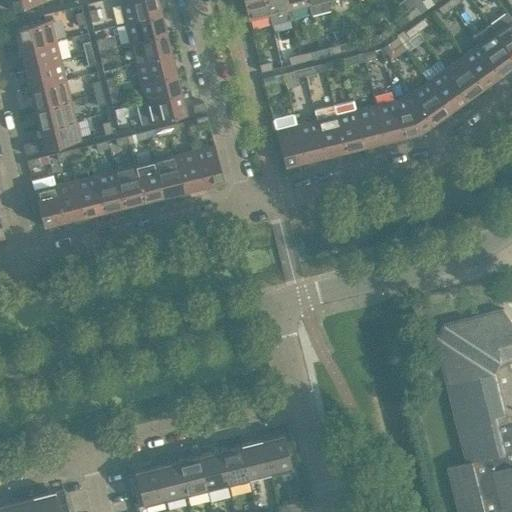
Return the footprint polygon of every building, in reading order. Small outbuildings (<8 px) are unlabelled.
[(45,0),(6,0),(9,10),(46,1),(45,0)] [(127,0),(119,2),(124,23),(161,14),(157,0),(127,0)] [(264,0),(242,0),(247,20),(268,15),(264,0)] [(285,0),(264,0),(268,15),(271,23),(290,19),(288,10),(285,0)] [(306,0),(285,0),(288,10),(308,5),(306,0)] [(306,0),(308,5),(310,14),(330,9),(327,0),(306,0)] [(447,1),(437,8),(442,14),(452,7),(447,1)] [(413,7),(404,14),(409,20),(418,14),(413,7)] [(95,8),(88,10),(91,22),(98,20),(95,8)] [(82,11),(74,13),(77,25),(85,23),(82,11)] [(506,12),(489,25),(511,57),(511,20),(506,12)] [(161,14),(124,23),(129,43),(166,34),(161,14)] [(404,14),(395,21),(399,27),(409,20),(404,14)] [(423,18),(413,25),(418,31),(428,24),(423,18)] [(14,28),(19,49),(55,40),(50,19),(14,28)] [(413,25),(404,31),(408,38),(418,31),(413,25)] [(511,57),(489,25),(472,36),(478,44),(499,75),(511,65),(511,57)] [(166,34),(129,43),(134,63),(171,54),(166,34)] [(405,48),(401,43),(397,36),(382,47),(389,60),(405,48)] [(103,37),(95,39),(98,50),(105,48),(103,37)] [(55,40),(19,49),(24,69),(60,60),(55,40)] [(81,43),(84,54),(92,52),(89,41),(81,43)] [(350,41),(339,44),(341,52),(352,49),(350,41)] [(327,47),(329,55),(341,52),(339,44),(327,47)] [(478,44),(461,56),(483,87),(491,81),(499,75),(478,44)] [(105,48),(98,50),(101,62),(108,60),(105,48)] [(374,50),(362,53),(364,60),(376,58),(374,50)] [(311,51),(299,54),(301,62),(313,59),(311,51)] [(92,52),(84,54),(87,65),(95,64),(92,52)] [(171,54),(134,63),(139,82),(176,73),(171,54)] [(288,57),(290,64),(301,62),(299,54),(288,57)] [(354,55),(342,58),(344,65),(356,63),(354,55)] [(461,56),(444,68),(453,81),(466,99),(483,87),(461,56)] [(342,58),(331,61),(333,68),(344,65),(342,58)] [(60,60),(24,69),(29,89),(65,80),(60,60)] [(439,60),(422,72),(428,80),(428,81),(449,111),(466,99),(453,81),(444,68),(439,60)] [(270,61),(258,64),(260,72),(272,69),(270,61)] [(314,65),(303,67),(305,75),(316,72),(314,65)] [(303,67),(291,70),(293,78),(305,75),(303,67)] [(181,93),(176,73),(139,82),(144,102),(181,93)] [(273,75),(262,78),(264,85),(275,82),(273,75)] [(113,77),(105,79),(108,90),(115,88),(113,77)] [(65,80),(29,89),(34,109),(70,100),(65,80)] [(91,82),(94,93),(102,91),(99,80),(91,82)] [(427,81),(411,92),(432,123),(449,111),(428,81),(428,80),(427,81)] [(115,88),(108,90),(110,102),(118,100),(115,88)] [(102,91),(94,93),(97,105),(105,103),(102,91)] [(403,98),(395,100),(404,136),(419,132),(432,123),(411,92),(403,98)] [(186,114),(181,93),(144,102),(136,104),(141,125),(186,114)] [(70,100),(34,109),(39,128),(75,119),(70,100)] [(353,100),(333,105),(344,151),(364,146),(355,110),(353,100)] [(395,100),(375,105),(384,141),(404,136),(395,100)] [(203,101),(193,104),(191,104),(193,112),(205,109),(203,101)] [(333,105),(313,110),(316,119),(325,156),(344,151),(333,105)] [(375,105),(355,110),(364,146),(384,141),(375,105)] [(293,114),(272,119),(275,130),(284,166),(305,161),(296,124),(293,114)] [(207,115),(195,118),(197,126),(208,123),(207,115)] [(75,119),(39,128),(44,149),(80,140),(75,119)] [(316,119),(296,124),(305,161),(325,156),(316,119)] [(101,123),(104,134),(112,132),(109,121),(101,123)] [(177,122),(166,125),(168,133),(179,130),(177,122)] [(166,125),(154,128),(156,136),(168,133),(166,125)] [(146,130),(134,133),(136,141),(148,138),(146,130)] [(126,135),(115,138),(117,146),(128,143),(126,135)] [(106,140),(95,143),(97,151),(108,148),(106,140)] [(34,141),(27,143),(22,144),(25,154),(36,151),(34,141)] [(214,145),(193,150),(202,186),(223,181),(214,145)] [(78,147),(67,150),(69,158),(80,155),(78,147)] [(67,150),(55,153),(57,161),(69,158),(67,150)] [(193,150),(173,155),(182,191),(202,186),(193,150)] [(47,155),(38,157),(26,160),(28,168),(49,163),(47,155)] [(173,155),(153,160),(162,196),(182,191),(173,155)] [(153,160),(134,165),(143,201),(162,196),(153,160)] [(134,165),(114,170),(123,206),(143,201),(134,165)] [(114,170),(94,175),(103,211),(123,206),(114,170)] [(31,180),(34,190),(43,226),(63,221),(54,185),(52,175),(31,180)] [(94,175),(74,180),(83,216),(103,211),(94,175)] [(74,180),(54,185),(63,221),(83,216),(74,180)] [(447,383),(495,371),(507,420),(511,418),(511,319),(504,308),(489,312),(490,315),(447,326),(439,338),(450,382),(447,383)] [(511,511),(511,418),(507,420),(495,371),(447,383),(447,384),(448,383),(458,424),(457,425),(457,426),(458,425),(467,462),(448,466),(448,467),(449,467),(460,511),(511,511)] [(283,434),(261,439),(269,474),(291,469),(283,434)] [(261,439),(240,444),(248,479),(269,474),(261,439)] [(240,444),(219,450),(228,485),(248,479),(240,444)] [(219,450),(198,455),(206,490),(228,485),(219,450)] [(198,455),(177,460),(185,495),(206,490),(198,455)] [(177,460),(156,465),(165,500),(185,495),(177,460)] [(156,465),(134,471),(142,506),(165,500),(156,465)] [(300,487),(286,490),(289,501),(302,498),(300,487)] [(59,511),(54,491),(32,496),(35,511),(59,511)] [(35,511),(32,496),(11,501),(13,511),(35,511)] [(299,500),(287,503),(289,511),(302,511),(299,500)] [(13,511),(11,501),(0,504),(0,511),(13,511)] [(277,506),(278,511),(289,511),(287,503),(277,506)]
